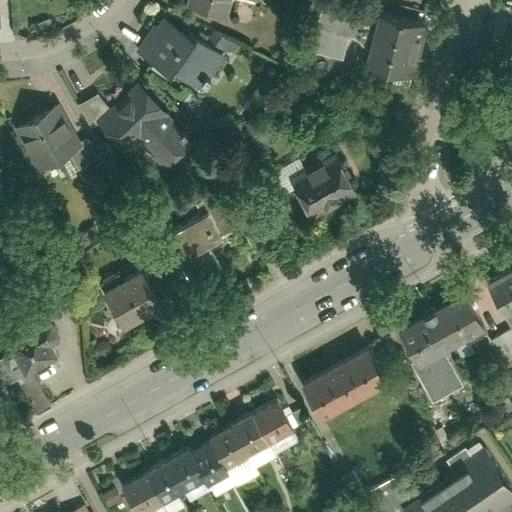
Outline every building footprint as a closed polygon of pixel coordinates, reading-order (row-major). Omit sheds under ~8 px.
[(184,0),(184,1),(224,10),(226,0),(184,0)] [(357,37),(363,7),(330,0),(317,0),(307,49),(340,56),(345,34),(357,37)] [(363,60),(416,74),(429,21),(376,8),(363,60)] [(167,12),(141,48),(185,81),(211,45),(167,12)] [(216,31),(210,41),(227,51),(232,40),(216,31)] [(143,77),(93,123),(116,148),(133,132),(163,164),(196,134),(143,77)] [(16,120),(40,168),(74,152),(51,104),(16,120)] [(360,190),(337,148),(291,173),(314,215),(360,190)] [(248,217),(229,181),(158,217),(176,253),(248,217)] [(511,249),(475,270),(495,307),(511,297),(511,249)] [(162,305),(142,265),(102,285),(122,325),(162,305)] [(460,295),(427,313),(442,341),(475,323),(460,295)] [(60,349),(53,336),(62,332),(49,308),(7,330),(27,366),(60,349)] [(427,313),(393,331),(408,359),(442,341),(427,313)] [(358,348),(294,380),(312,416),(376,383),(358,348)] [(290,427),(272,396),(250,409),(268,440),(290,427)] [(268,440),(250,409),(228,421),(246,453),(268,440)] [(246,453),(228,421),(206,434),(224,465),(246,453)] [(224,465),(206,434),(184,447),(202,478),(224,465)] [(202,478),(184,447),(162,459),(180,491),(202,478)] [(511,487),(488,450),(396,509),(397,511),(495,511),(511,501),(511,487)] [(180,491),(162,459),(139,472),(157,503),(180,491)] [(142,511),(157,503),(139,472),(117,485),(132,511),(142,511)] [(91,511),(86,502),(68,511),(91,511)]
